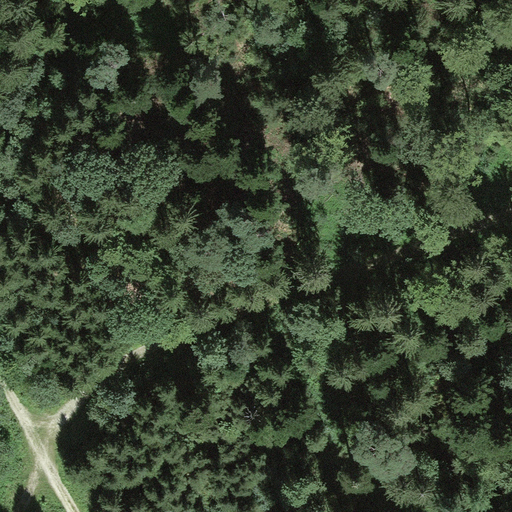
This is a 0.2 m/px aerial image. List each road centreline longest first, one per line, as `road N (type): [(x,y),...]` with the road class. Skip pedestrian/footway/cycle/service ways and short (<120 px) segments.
road 1 (track): [(511,201),(137,349),(87,387),(40,455)]
road 2 (track): [(0,380),(72,511)]
